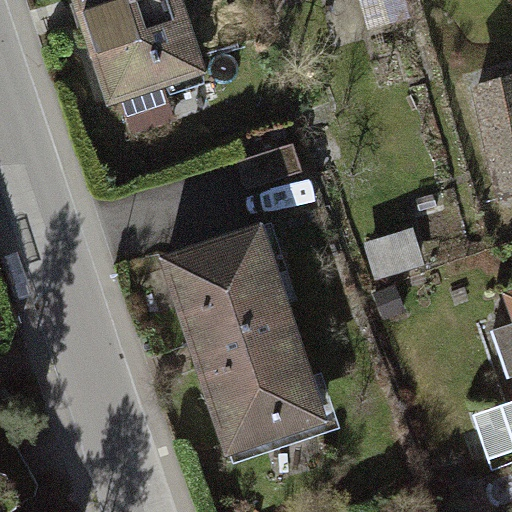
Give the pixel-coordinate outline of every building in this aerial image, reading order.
[(176,0),(66,0),(102,108),(202,75),(176,0)] [(511,77),(470,88),(497,201),(511,197),(511,77)] [(290,145),(235,163),(244,190),(299,172),(290,145)] [(253,226),(153,259),(219,458),(320,425),(253,226)] [(511,402),(479,413),(493,459),(511,453),(511,402)] [(36,511),(7,452),(0,455),(0,511),(36,511)]
